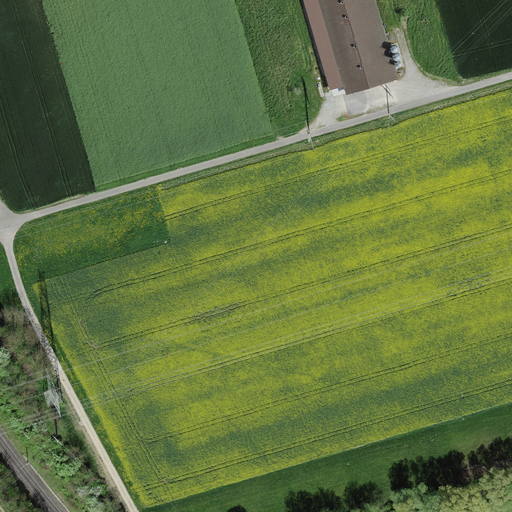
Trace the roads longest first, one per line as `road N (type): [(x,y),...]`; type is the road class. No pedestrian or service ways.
road 1 (track): [(511,73),(0,226)]
road 2 (track): [(0,218),(28,312),(133,511)]
